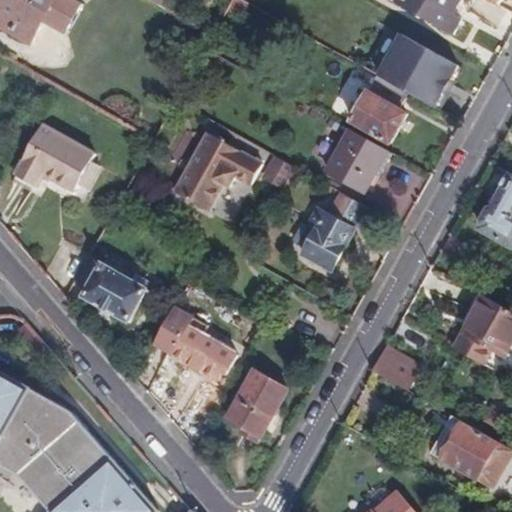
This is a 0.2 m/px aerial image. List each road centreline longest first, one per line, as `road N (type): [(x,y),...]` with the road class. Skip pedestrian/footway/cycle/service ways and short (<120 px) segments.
road 1 (residential): [(511,85),(268,511)]
road 2 (residential): [(224,511),(0,255)]
